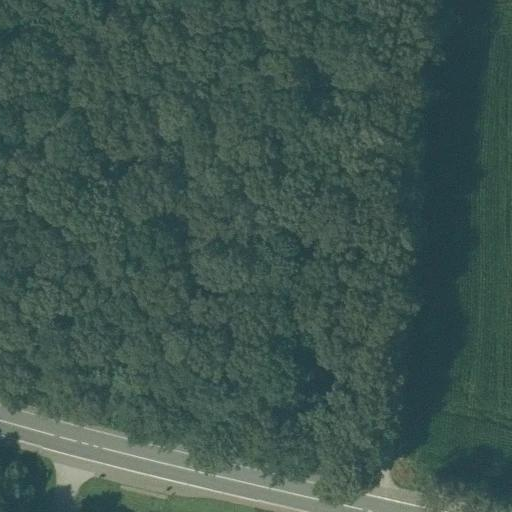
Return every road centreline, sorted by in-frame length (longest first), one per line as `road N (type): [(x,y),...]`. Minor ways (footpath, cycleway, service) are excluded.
road 1 (track): [(376,511),(393,382),(403,68),(415,0)]
road 2 (secondary): [(0,419),(373,511)]
